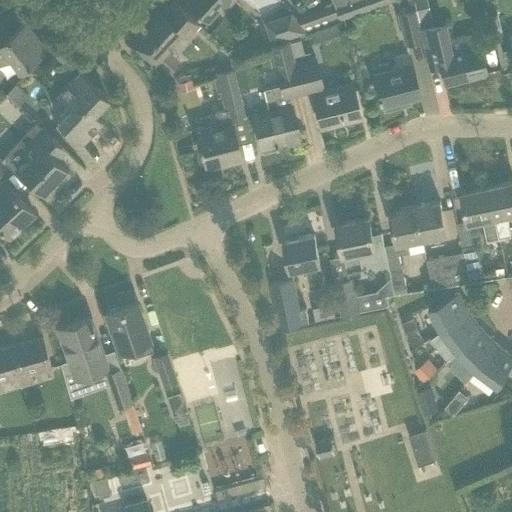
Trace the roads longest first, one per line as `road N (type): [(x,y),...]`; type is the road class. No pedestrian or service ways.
road 1 (residential): [(198,231),(418,130),(511,127)]
road 2 (residential): [(305,511),(260,344),(198,231)]
road 3 (residential): [(90,214),(125,174),(142,127),(138,94),(85,31)]
road 4 (residential): [(90,214),(133,249),(198,231)]
